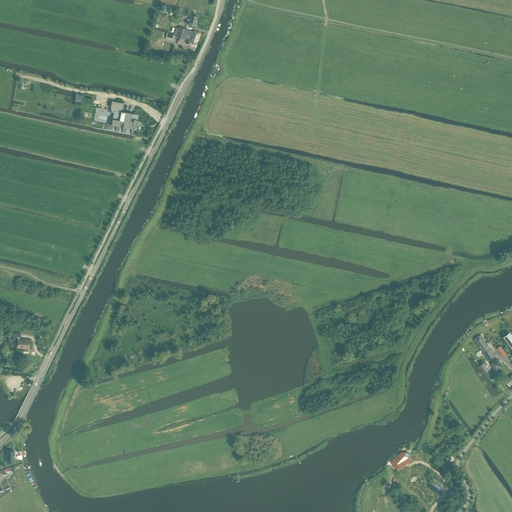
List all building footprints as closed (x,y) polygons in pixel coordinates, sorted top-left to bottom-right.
[(187,21),(186,24),(195,27),(197,20),(198,17),(191,15),(190,18),(191,19),(190,22),(187,21)] [(176,28),(174,34),(177,35),(176,37),(185,40),(187,34),(188,30),(179,27),(178,29),(176,28)] [(188,30),(187,34),(192,36),(191,41),(190,40),(188,46),(195,48),(197,42),(200,33),(194,31),(193,32),(188,30)] [(72,101),(79,103),(81,95),(74,93),(72,101)] [(136,130),(137,121),(134,121),(133,122),(130,122),(132,114),(122,112),(123,103),(111,101),(110,108),(111,108),(111,113),(113,113),(111,126),(120,127),(120,124),(123,125),(123,128),(136,130)] [(13,333),(13,339),(17,340),(17,348),(29,349),(29,340),(20,340),(20,334),(17,334),(13,333)] [(481,335),(474,340),(483,353),(483,354),(488,361),(495,356),(490,348),(493,346),(488,341),(486,343),(484,340),(481,335)] [(499,346),(496,349),(503,357),(506,354),(499,346)] [(495,371),(502,367),(497,360),(491,364),(495,371)] [(485,373),(490,370),(485,362),(480,365),(485,373)] [(7,459),(6,459),(6,462),(7,462),(7,463),(14,463),(14,459),(15,459),(15,454),(14,454),(14,452),(7,452),(7,459)] [(392,463),(398,470),(398,469),(400,467),(403,466),(405,463),(405,461),(407,461),(409,463),(412,460),(410,454),(406,452),(401,452),(397,455),(399,457),(392,463)] [(434,481),(429,488),(440,496),(444,491),(441,489),(442,487),(434,481)] [(451,491),(449,496),(456,499),(458,493),(451,491)]
